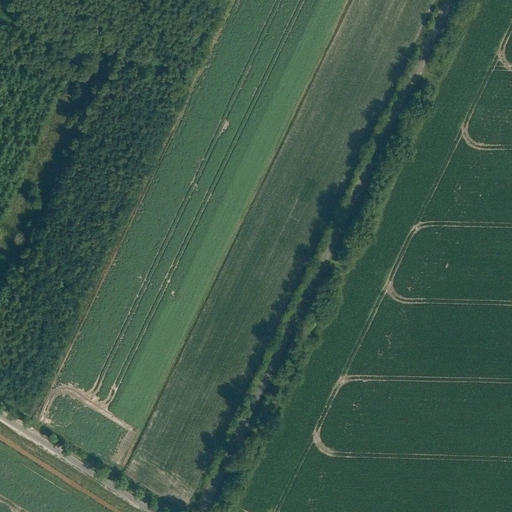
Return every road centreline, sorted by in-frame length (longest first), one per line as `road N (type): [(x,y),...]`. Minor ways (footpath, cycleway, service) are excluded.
road 1 (unclassified): [(449,0),(203,511)]
road 2 (unclassified): [(0,420),(140,511)]
